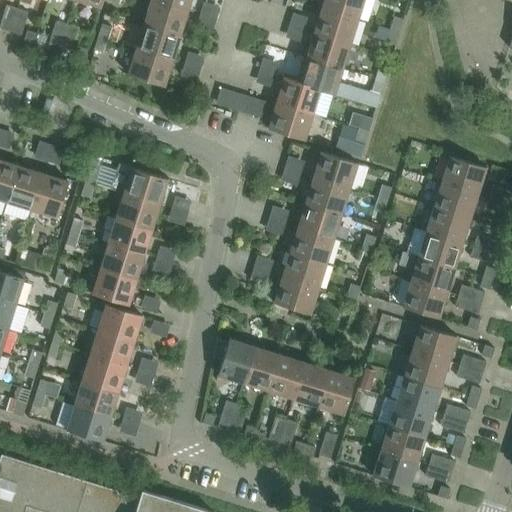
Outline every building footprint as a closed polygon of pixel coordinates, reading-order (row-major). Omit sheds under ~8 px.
[(180,34),(187,11),(153,0),(151,0),(144,24),(182,36),(182,35),(180,34)] [(153,0),(187,11),(190,0),(153,0)] [(358,19),(363,0),(323,0),(321,8),(358,19)] [(204,3),(197,26),(213,31),(220,8),(204,3)] [(0,28),(10,32),(17,9),(7,5),(0,26),(0,28)] [(350,44),(358,19),(321,8),(314,32),(312,31),(312,32),(350,44)] [(21,35),(28,12),(17,9),(10,32),(21,35)] [(293,14),(286,36),(301,41),(308,19),(293,14)] [(399,33),(404,19),(395,17),(391,30),(399,33)] [(60,47),(67,24),(56,21),(49,44),(60,47)] [(71,51),(78,28),(67,24),(60,47),(71,51)] [(106,40),(111,27),(102,24),(98,37),(106,40)] [(172,60),(179,37),(181,38),(182,36),(144,24),(136,49),(172,60)] [(395,46),(399,33),(391,30),(386,43),(395,46)] [(34,43),(37,34),(27,31),(24,40),(34,43)] [(342,69),(350,44),(312,32),(311,34),(313,34),(306,58),(342,69)] [(44,46),(47,37),(37,34),(34,43),(44,46)] [(102,53),(106,40),(98,37),(94,50),(102,53)] [(84,59),(88,50),(78,46),(75,56),(84,59)] [(165,84),(172,60),(136,49),(128,75),(166,87),(167,84),(165,84)] [(188,53),(181,76),(197,81),(204,58),(188,53)] [(264,58),(257,81),(273,85),(280,63),(264,58)] [(334,95),(342,69),(306,58),(298,82),(320,89),(320,90),(334,95)] [(384,82),(388,69),(379,66),(375,79),(384,82)] [(312,114),(320,90),(320,89),(298,82),(282,76),(281,79),(283,80),(276,103),(312,114)] [(380,95),(384,82),(375,79),(371,92),(380,95)] [(217,103),(261,117),(266,102),(222,88),(217,103)] [(304,140),(312,114),(276,103),(269,126),(267,126),(266,128),(304,140)] [(368,132),(373,119),(364,116),(360,129),(368,132)] [(364,145),(368,132),(360,129),(355,142),(364,145)] [(0,148),(8,151),(13,136),(0,131),(0,148)] [(35,158),(57,165),(62,150),(40,143),(35,158)] [(349,188),(357,163),(319,151),(318,154),(320,154),(313,177),(349,188)] [(288,156),(281,179),(297,184),(304,161),(288,156)] [(478,193),(485,170),(487,170),(488,168),(449,156),(441,182),(478,193)] [(0,199),(6,202),(18,164),(17,163),(16,165),(0,160),(0,199)] [(31,210),(43,173),(19,166),(20,164),(18,164),(6,202),(31,210)] [(94,184),(98,171),(89,168),(85,181),(94,184)] [(159,205),(167,181),(169,182),(169,180),(131,168),(123,193),(159,205)] [(57,218),(69,179),(66,179),(66,181),(43,173),(31,210),(57,218)] [(341,214),(349,188),(313,177),(306,201),(303,200),(303,202),(341,214)] [(90,197),(94,184),(85,181),(81,194),(90,197)] [(470,216),(478,193),(441,182),(434,206),(472,218),(472,217),(470,216)] [(387,201),(391,188),(382,185),(378,198),(387,201)] [(511,204),(511,203),(511,191),(492,186),(489,196),(511,204)] [(152,228),(159,205),(123,193),(115,218),(154,230),(154,229),(152,228)] [(508,215),(511,204),(489,196),(485,207),(508,215)] [(176,197),(169,219),(184,224),(191,202),(176,197)] [(383,214),(387,201),(378,198),(374,211),(383,214)] [(334,238),(341,214),(303,202),(303,203),(305,204),(297,227),(334,238)] [(462,243),(469,219),(471,220),(472,218),(434,206),(426,231),(462,243)] [(273,207),(266,229),(281,234),(288,212),(273,207)] [(508,230),(511,220),(501,217),(498,227),(508,230)] [(79,234),(83,221),(74,218),(70,231),(79,234)] [(144,254),(151,231),(153,232),(154,230),(115,218),(108,243),(144,254)] [(326,263),(334,238),(297,227),(290,250),(288,250),(288,251),(326,263)] [(505,240),(508,230),(498,227),(495,237),(505,240)] [(75,247),(79,234),(70,231),(66,244),(75,247)] [(455,266),(462,243),(426,231),(418,256),(456,268),(457,267),(455,266)] [(372,250),(376,237),(367,234),(363,248),(372,250)] [(496,253),(500,243),(477,235),(473,246),(496,253)] [(137,278),(144,254),(108,243),(100,267),(138,280),(139,278),(137,278)] [(493,264),(496,253),(473,246),(470,257),(493,264)] [(160,248),(153,270),(168,275),(175,252),(160,248)] [(368,263),(372,250),(363,248),(359,261),(368,263)] [(318,288),(326,263),(288,251),(287,253),(289,253),(282,277),(318,288)] [(257,256),(250,279),(266,283),(273,261),(257,256)] [(447,292),(454,269),(456,270),(456,268),(418,256),(410,281),(447,292)] [(50,274),(53,265),(39,261),(37,270),(50,274)] [(492,279),(496,269),(486,266),(483,276),(492,279)] [(128,305),(136,281),(138,281),(138,280),(100,267),(92,294),(128,305)] [(63,284),(67,271),(58,268),(54,282),(63,284)] [(0,299),(15,305),(23,278),(0,271),(0,299)] [(489,289),(492,279),(483,276),(480,286),(489,289)] [(310,314),(318,288),(282,277),(274,300),(272,299),(272,302),(310,314)] [(439,316),(447,292),(410,281),(402,307),(440,319),(441,316),(439,316)] [(356,300),(360,287),(351,284),(347,297),(356,300)] [(481,303),(484,292),(461,285),(458,296),(481,303)] [(72,308),(76,295),(67,292),(63,306),(72,308)] [(478,314),(481,303),(458,296),(455,307),(478,314)] [(352,313),(356,300),(347,297),(343,310),(352,313)] [(0,327),(7,329),(15,305),(0,299),(0,327)] [(53,316),(58,303),(49,300),(45,313),(53,316)] [(134,340),(142,315),(105,304),(97,330),(136,342),(136,340),(134,340)] [(49,329),(53,316),(45,313),(41,326),(49,329)] [(477,330),(480,320),(470,317),(467,327),(477,330)] [(448,362),(455,339),(457,339),(458,337),(420,325),(412,351),(448,362)] [(60,346),(64,332),(55,330),(51,343),(60,346)] [(126,366),(133,343),(135,343),(136,342),(97,330),(90,354),(126,366)] [(217,375),(243,383),(255,347),(231,340),(232,338),(229,337),(228,340),(218,337),(219,335),(217,335),(213,359),(214,359),(214,357),(222,360),(217,375)] [(56,359),(60,346),(51,343),(47,356),(56,359)] [(491,358),(494,348),(484,345),(481,355),(491,358)] [(268,391),(280,353),(278,352),(278,354),(255,347),(243,383),(268,391)] [(38,366),(42,353),(33,350),(29,363),(38,366)] [(440,385),(448,362),(412,351),(404,375),(442,387),(443,386),(440,385)] [(293,398),(304,362),(281,355),(281,353),(280,353),(268,391),(293,398)] [(119,389),(126,366),(90,354),(82,379),(120,391),(121,390),(119,389)] [(482,373),(486,362),(463,355),(459,365),(482,373)] [(142,358),(135,381),(150,385),(157,363),(142,358)] [(318,406),(330,368),(328,368),(328,370),(304,362),(293,398),(318,406)] [(34,379),(38,366),(29,363),(25,376),(34,379)] [(479,384),(482,373),(459,365),(456,376),(479,384)] [(344,414),(355,378),(331,370),(331,368),(330,368),(318,406),(344,414)] [(432,411),(440,388),(442,389),(442,387),(404,375),(396,400),(432,411)] [(45,395),(49,382),(40,379),(36,392),(45,395)] [(111,415),(118,392),(120,393),(120,391),(82,379),(74,404),(111,415)] [(478,399),(481,389),(472,386),(469,396),(478,399)] [(41,408),(45,395),(36,392),(32,405),(41,408)] [(475,409),(478,399),(469,396),(466,406),(475,409)] [(22,416),(27,403),(18,400),(13,414),(22,416)] [(230,427),(237,404),(226,400),(219,424),(230,427)] [(425,435),(432,411),(396,400),(388,425),(427,437),(427,435),(425,435)] [(103,439),(111,415),(74,404),(66,430),(104,442),(105,440),(103,439)] [(240,430),(247,407),(237,404),(230,427),(240,430)] [(467,422),(470,411),(447,404),(444,415),(467,422)] [(128,407),(121,430),(137,435),(144,412),(128,407)] [(212,426),(215,416),(206,413),(203,423),(212,426)] [(463,433),(467,422),(444,415),(440,426),(463,433)] [(279,442),(286,419),(276,416),(268,439),(279,442)] [(290,446),(297,423),(286,419),(279,442),(290,446)] [(417,461),(424,438),(426,438),(427,437),(388,425),(381,450),(417,461)] [(253,438),(256,429),(246,426),(243,435),(253,438)] [(263,442),(266,432),(256,429),(253,438),(263,442)] [(330,458),(337,435),(326,432),(319,455),(330,458)] [(463,448),(466,439),(457,435),(453,445),(463,448)] [(303,454),(306,444),(296,441),(293,451),(303,454)] [(313,457),(316,447),(306,444),(303,454),(313,457)] [(460,458),(463,448),(453,445),(450,455),(460,458)] [(410,485),(417,461),(381,450),(373,476),(411,488),(412,485),(410,485)] [(134,511),(139,499),(117,492),(117,490),(1,454),(0,458),(0,511),(25,511),(27,507),(43,511),(134,511)] [(451,472),(455,461),(432,454),(428,465),(451,472)] [(448,483),(451,472),(428,465),(425,476),(448,483)] [(447,499),(450,489),(441,486),(437,496),(447,499)] [(212,511),(142,490),(139,499),(134,511),(212,511)]
